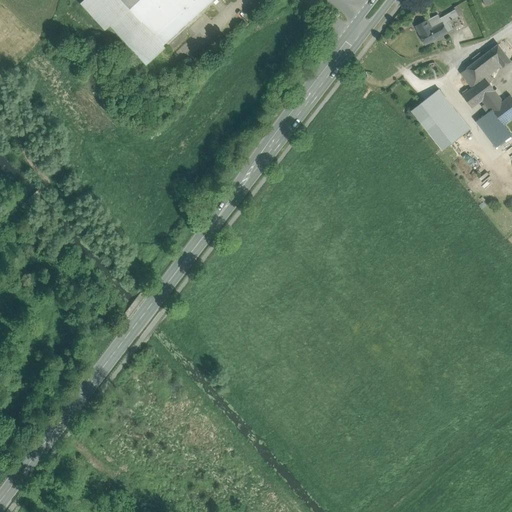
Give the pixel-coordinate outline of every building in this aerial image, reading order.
[(82,0),(79,4),(104,30),(109,26),(145,65),(164,48),(152,35),(190,0),(82,0)] [(190,0),(152,35),(164,48),(215,0),(190,0)] [(455,10),(446,16),(449,22),(459,17),(455,10)] [(438,15),(428,20),(432,29),(443,23),(444,25),(449,22),(446,16),(440,19),(438,15)] [(428,20),(416,27),(421,35),(432,29),(428,20)] [(449,22),(444,25),(448,33),(453,30),(449,22)] [(432,29),(421,35),(426,45),(448,33),(444,25),(443,23),(432,29)] [(498,44),(486,54),(498,69),(502,66),(503,68),(511,61),(498,44)] [(480,52),(472,58),(475,62),(483,56),(480,52)] [(475,62),(467,68),(479,83),(485,79),(488,84),(495,79),(492,74),(498,69),(486,54),(483,56),(475,62)] [(479,83),(467,68),(461,73),(473,88),(479,83)] [(473,88),(463,96),(473,108),(481,101),(489,111),(477,121),(496,145),(511,133),(505,125),(511,119),(511,98),(509,95),(501,101),(488,84),(485,79),(479,83),(473,88)] [(470,129),(439,90),(412,111),(443,150),(470,129)]
